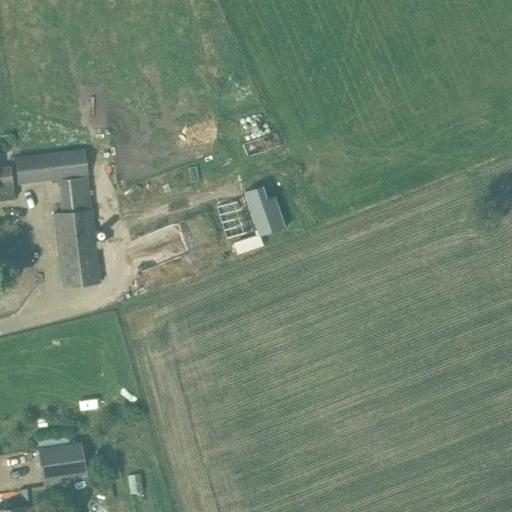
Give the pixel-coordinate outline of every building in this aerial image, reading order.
[(53,213),(62,285),(99,281),(90,209),(87,176),(84,149),(14,158),(17,185),(57,180),(60,212),(53,213)] [(0,200),(14,199),(12,183),(10,167),(0,168),(0,200)] [(244,190),(260,235),(286,225),(275,194),(269,196),(264,183),(244,190)] [(260,232),(234,240),(238,253),(264,244),(260,232)] [(69,443),(37,447),(42,480),(43,480),(60,477),(73,476),(69,443)] [(4,509),(0,509),(0,511),(23,511),(23,506),(13,507),(13,503),(3,504),(4,509)]
